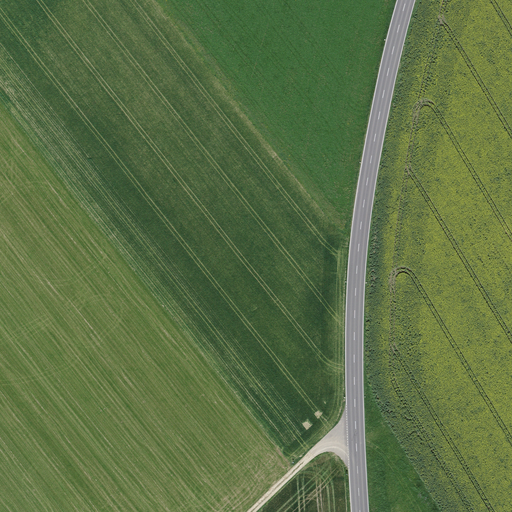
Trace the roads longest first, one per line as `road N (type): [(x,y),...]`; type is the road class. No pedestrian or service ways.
road 1 (secondary): [(360,511),(355,348),(362,207),(407,0)]
road 2 (track): [(357,415),(251,511)]
